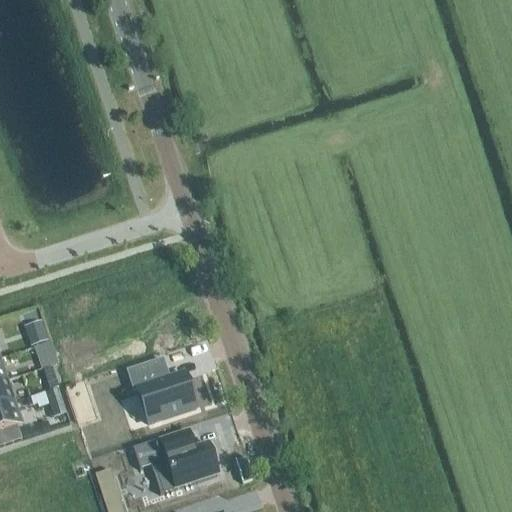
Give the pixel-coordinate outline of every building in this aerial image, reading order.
[(40,325),(24,330),(30,349),(46,343),(40,325)] [(54,357),(50,346),(42,348),(46,360),(54,357)] [(163,363),(126,375),(134,397),(137,396),(148,428),(196,412),(185,378),(170,383),(163,363)] [(54,380),(47,382),(51,394),(58,391),(54,380)] [(0,410),(14,406),(7,384),(0,386),(0,410)] [(46,395),(30,400),(33,408),(37,407),(38,411),(49,407),(54,419),(66,415),(58,391),(51,394),(46,395)] [(0,435),(22,428),(14,406),(0,410),(0,435)] [(190,434),(134,453),(141,473),(142,473),(141,471),(152,467),(161,496),(160,497),(160,499),(218,479),(208,447),(196,451),(190,434)] [(110,474),(95,479),(98,489),(113,484),(110,474)]
